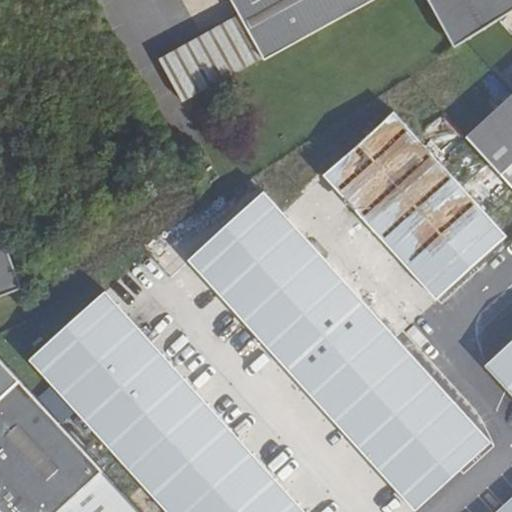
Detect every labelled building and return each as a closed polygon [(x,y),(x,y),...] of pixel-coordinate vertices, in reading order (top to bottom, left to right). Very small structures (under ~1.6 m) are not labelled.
[(230,0),(239,15),(170,52),(193,94),(262,57),(264,61),(375,0),(230,0)] [(511,0),(427,0),(442,26),(455,49),(511,12),(511,0)] [(511,97),(468,138),(511,186),(511,97)] [(0,229),(0,297),(22,289),(21,284),(0,229)] [(0,400),(20,382),(0,360),(0,400)] [(0,511),(60,511),(104,472),(20,382),(0,400),(0,511)] [(140,511),(104,472),(60,511),(140,511)] [(511,511),(511,497),(495,511),(511,511)]
